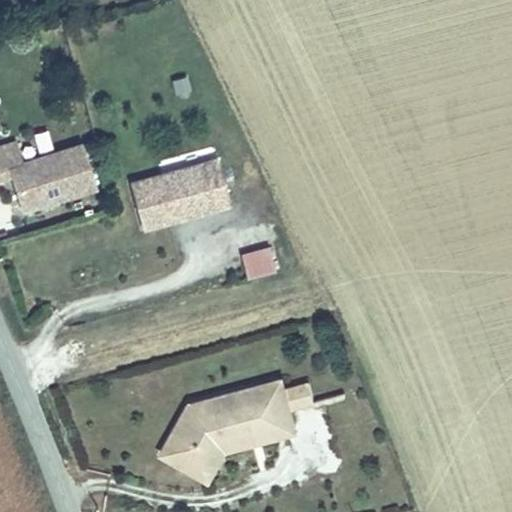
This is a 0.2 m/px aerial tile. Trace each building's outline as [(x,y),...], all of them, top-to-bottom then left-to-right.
[(96,108),(103,132),(119,127),(112,104),(96,108)] [(9,132),(0,134),(0,183),(7,202),(79,179),(66,131),(16,147),(9,132)] [(209,155),(196,159),(208,203),(223,199),(209,155)] [(167,215),(165,210),(191,203),(192,208),(208,203),(196,159),(125,179),(138,223),(167,215)] [(165,210),(167,215),(192,208),(191,203),(165,210)] [(269,241),(239,251),(247,277),(277,268),(269,241)] [(224,432),(271,418),(274,428),(296,421),(289,399),(313,391),(308,373),(284,380),(280,370),(186,395),(158,445),(196,466),(205,450),(210,452),(224,432)] [(207,472),(226,442),(274,428),(271,418),(224,432),(210,452),(205,450),(196,466),(207,472)]
